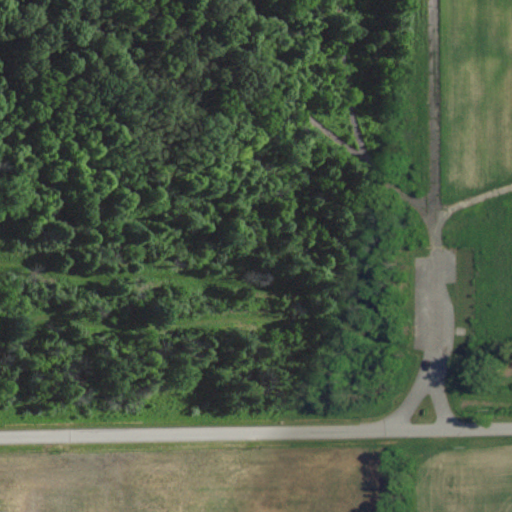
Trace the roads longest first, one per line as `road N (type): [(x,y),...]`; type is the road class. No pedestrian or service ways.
road 1 (residential): [(0,435),(511,426)]
road 2 (residential): [(446,427),(439,0)]
road 3 (residential): [(511,187),(441,213),(433,194),(368,143),(369,0)]
